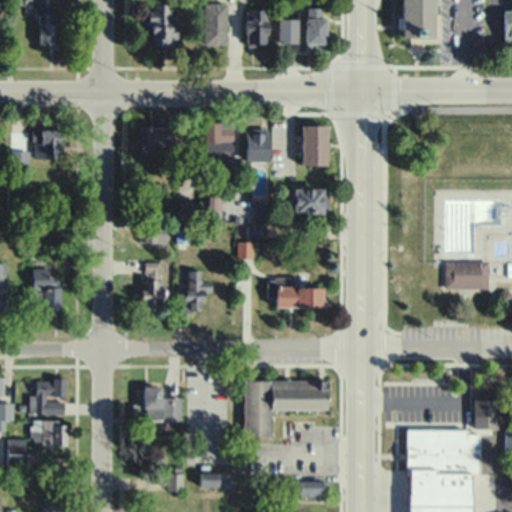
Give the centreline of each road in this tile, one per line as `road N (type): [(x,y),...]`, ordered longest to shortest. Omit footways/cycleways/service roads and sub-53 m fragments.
road 1 (residential): [(101,511),(101,0)]
road 2 (primary): [(358,511),(360,87)]
road 3 (secondary): [(360,87),(0,88)]
road 4 (residential): [(358,346),(0,349)]
road 5 (residential): [(511,346),(358,346)]
road 6 (secondary): [(511,85),(360,87)]
